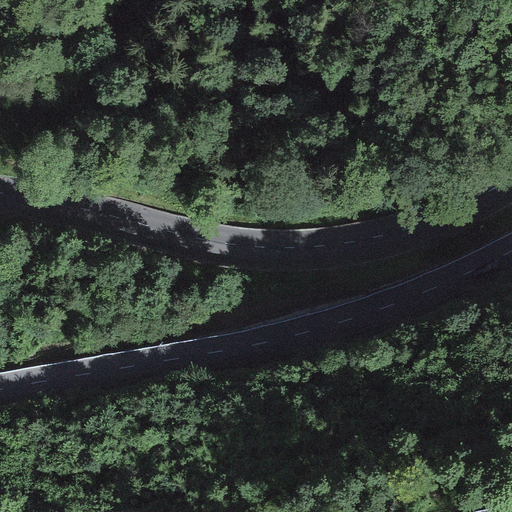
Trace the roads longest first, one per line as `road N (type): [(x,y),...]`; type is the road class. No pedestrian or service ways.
road 1 (secondary): [(0,389),(325,327),(511,252)]
road 2 (secondary): [(511,176),(401,230),(280,248),(217,242),(0,192)]
